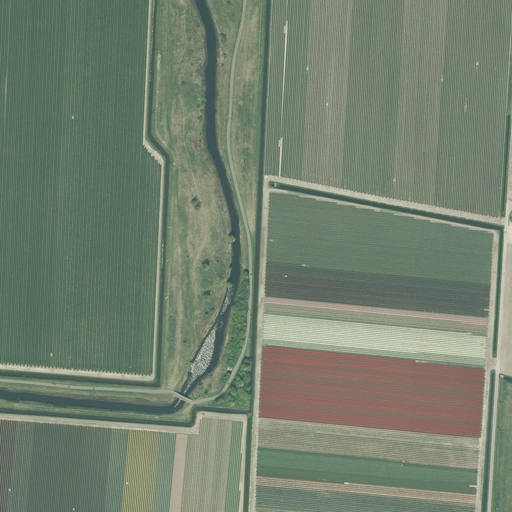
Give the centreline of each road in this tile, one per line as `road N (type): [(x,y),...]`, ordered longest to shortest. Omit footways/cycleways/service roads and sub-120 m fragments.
road 1 (unknown): [(179,0),(185,48),(168,115),(181,311),(170,392)]
road 2 (track): [(0,415),(188,429),(199,413),(241,415),(240,511)]
